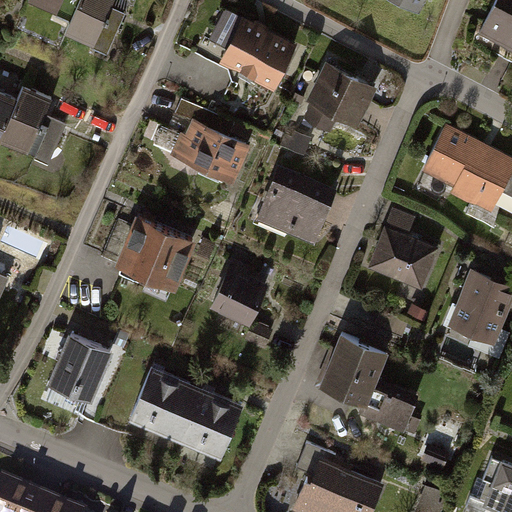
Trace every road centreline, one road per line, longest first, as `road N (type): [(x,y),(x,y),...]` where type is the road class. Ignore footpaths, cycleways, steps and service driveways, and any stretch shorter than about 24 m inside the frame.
road 1 (residential): [(234,511),(426,75)]
road 2 (residential): [(182,0),(36,339),(0,401)]
road 3 (residential): [(0,431),(197,511)]
road 4 (residential): [(281,0),(426,75)]
